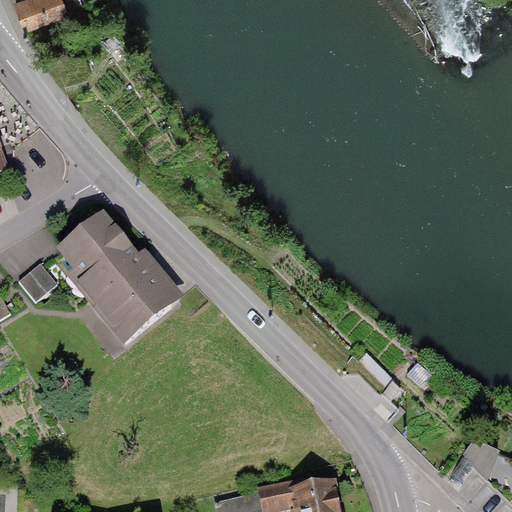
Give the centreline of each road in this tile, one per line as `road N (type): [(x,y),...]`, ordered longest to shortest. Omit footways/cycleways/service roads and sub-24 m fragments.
road 1 (tertiary): [(103,171),(368,437),(397,497)]
road 2 (tertiary): [(0,51),(103,171)]
road 3 (residential): [(0,239),(103,171)]
